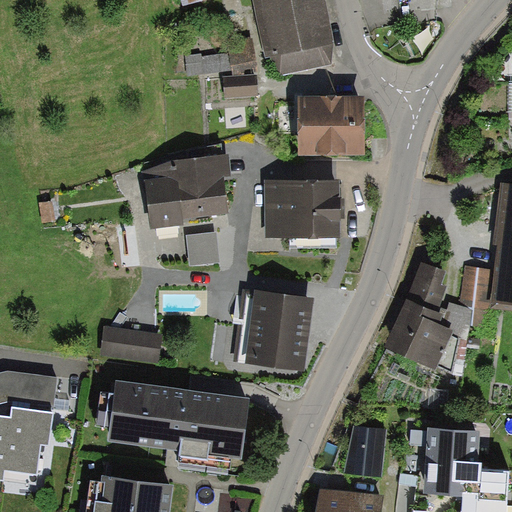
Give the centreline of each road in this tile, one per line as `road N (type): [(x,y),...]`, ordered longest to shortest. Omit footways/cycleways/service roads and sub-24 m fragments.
road 1 (residential): [(268,511),(373,285),(421,101)]
road 2 (residential): [(421,101),(370,64),(350,0)]
road 3 (residential): [(421,101),(490,0)]
